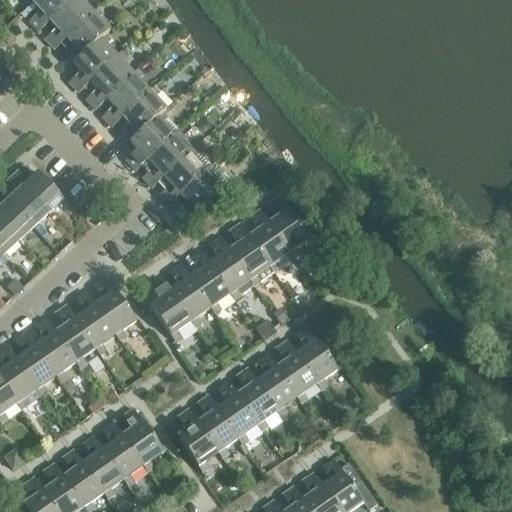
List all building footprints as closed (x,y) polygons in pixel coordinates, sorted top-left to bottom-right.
[(38,34),(50,23),(50,22),(73,0),(37,0),(33,4),(40,12),(29,23),(38,34)] [(55,51),(66,40),(93,15),(92,15),(82,3),(84,0),(73,0),(50,22),(50,23),(57,30),(45,41),(55,51)] [(71,69),(74,66),(73,66),(105,36),(106,37),(109,33),(98,21),(103,16),(97,10),(92,15),(93,15),(66,40),(73,48),(61,58),(71,69)] [(79,95),(90,84),(90,83),(117,58),(116,58),(106,46),(110,42),(106,37),(105,36),(73,66),(74,66),(81,73),(69,84),(79,95)] [(95,112),(107,101),(106,101),(133,76),(122,64),(127,60),(121,54),(116,58),(117,58),(90,83),(90,84),(97,91),(85,102),(95,112)] [(111,130),(123,119),(149,94),(149,93),(138,82),(143,77),(138,71),(133,76),(106,101),(107,101),(113,109),(102,119),(111,130)] [(128,147),(131,145),(130,144),(162,115),(166,112),(155,99),(159,95),(154,89),(149,93),(149,94),(123,119),(130,126),(118,137),(128,147)] [(135,173),(147,162),(174,137),(173,137),(178,132),(162,115),(130,144),(131,145),(137,152),(126,163),(135,173)] [(152,191),(163,180),(163,179),(190,155),(189,154),(194,150),(178,132),(173,137),(174,137),(147,162),(154,169),(142,180),(152,191)] [(168,208),(180,198),(179,197),(206,172),(210,167),(194,150),(189,154),(190,155),(163,179),(163,180),(170,187),(158,198),(168,208)] [(179,197),(180,198),(186,205),(175,216),(184,226),(223,190),(211,178),(216,173),(210,167),(206,172),(179,197)] [(18,173),(13,178),(48,216),(63,202),(38,175),(28,183),(18,173)] [(17,194),(8,202),(33,230),(48,216),(13,178),(7,183),(17,194)] [(244,195),(234,183),(225,191),(224,192),(221,194),(227,202),(231,206),(232,205),(244,195)] [(277,220),(269,225),(289,256),(293,261),(300,257),(296,251),(310,242),(280,198),(268,206),(277,220)] [(0,223),(19,243),(33,230),(8,202),(0,209),(0,223)] [(258,233),(250,239),(273,275),(280,270),(276,265),(289,256),(269,225),(260,212),(248,220),(258,233)] [(0,253),(4,257),(19,243),(0,223),(0,253)] [(238,247),(230,253),(250,283),(254,289),(273,275),(250,239),(240,226),(229,234),(238,247)] [(218,261),(210,266),(230,297),(234,302),(241,298),(237,292),(250,283),(230,253),(221,239),(209,248),(218,261)] [(199,274),(190,280),(210,311),(214,316),(221,311),(217,306),(230,297),(210,266),(201,253),(189,261),(199,274)] [(179,288),(171,294),(191,324),(195,330),(201,325),(197,320),(210,311),(190,280),(181,267),(170,275),(179,288)] [(103,301),(95,307),(116,338),(115,338),(119,343),(126,339),(122,333),(136,323),(106,280),(94,288),(103,301)] [(191,324),(171,294),(162,280),(150,289),(159,302),(150,308),(175,344),(181,339),(178,333),(191,324)] [(84,315),(76,321),(75,321),(96,351),(96,352),(99,357),(106,352),(102,347),(115,338),(116,338),(95,307),(86,294),(75,302),(84,315)] [(64,329),(56,334),(56,335),(76,365),(80,371),(86,366),(83,361),(96,352),(96,351),(75,321),(76,321),(66,308),(55,316),(64,329)] [(44,343),(36,348),(57,379),(56,379),(60,384),(67,380),(63,374),(76,365),(56,335),(56,334),(47,321),(35,329),(44,343)] [(305,350),(297,356),(317,387),(321,392),(327,388),(323,382),(337,372),(307,329),(296,337),(305,350)] [(25,356),(16,362),(37,392),(36,393),(40,398),(47,394),(43,388),(56,379),(57,379),(36,348),(27,335),(15,343),(25,356)] [(319,345),(328,359),(335,354),(326,340),(319,345)] [(285,364),(277,370),(297,400),(301,406),(308,401),(304,396),(317,387),(297,356),(288,343),(276,351),(285,364)] [(0,363),(5,370),(0,373),(0,381),(17,406),(21,412),(40,398),(36,393),(37,392),(16,362),(7,349),(0,353),(0,363)] [(266,378),(257,384),(277,414),(281,420),(288,415),(284,409),(297,400),(277,370),(268,357),(256,365),(266,378)] [(246,392),(238,397),(258,428),(262,433),(268,429),(264,423),(277,414),(257,384),(248,370),(237,378),(246,392)] [(0,381),(0,424),(1,426),(8,421),(4,415),(17,406),(0,381)] [(226,405),(218,411),(238,442),(242,447),(248,442),(245,437),(258,428),(238,397),(229,384),(217,392),(226,405)] [(206,419),(198,425),(218,455),(222,461),(229,456),(225,451),(238,442),(218,411),(209,398),(197,406),(206,419)] [(131,432),(123,438),(143,469),(147,474),(153,470),(150,464),(164,454),(134,411),(122,419),(131,432)] [(218,455),(198,425),(189,411),(178,420),(187,433),(178,439),(202,474),(209,470),(205,464),(218,455)] [(111,446),(103,452),(123,482),(127,488),(134,483),(130,478),(143,469),(123,438),(114,425),(102,433),(111,446)] [(92,460),(83,465),(104,496),(107,502),(114,497),(110,492),(123,482),(103,452),(94,439),(82,447),(92,460)] [(72,474),(64,479),(84,510),(85,511),(92,511),(94,511),(90,505),(104,496),(83,465),(74,452),(63,460),(72,474)] [(5,459),(13,471),(25,463),(19,454),(14,453),(5,459)] [(331,483),(323,488),(322,489),(338,511),(352,511),(363,505),(353,490),(362,484),(349,466),(340,472),(333,461),(322,470),(331,483)] [(52,487),(44,493),(56,511),(80,511),(84,510),(64,479),(55,466),(43,474),(52,487)] [(311,496),(303,502),(309,511),(338,511),(322,489),(323,488),(313,475),(302,483),(311,496)] [(56,511),(44,493),(35,480),(23,488),(32,501),(23,507),(26,511),(56,511)] [(291,510),(288,511),(309,511),(303,502),(294,489),(282,497),(291,510)] [(263,511),(280,511),(274,503),(263,511)]
